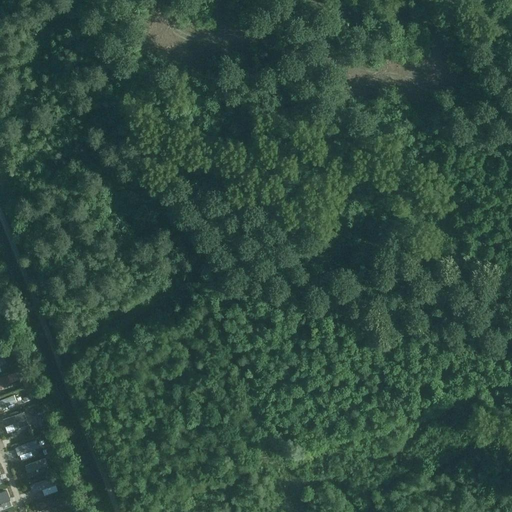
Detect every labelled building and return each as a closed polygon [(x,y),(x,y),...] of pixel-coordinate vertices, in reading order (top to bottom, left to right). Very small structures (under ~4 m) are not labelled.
[(0,376),(0,385),(9,383),(6,374),(0,376)] [(0,397),(0,406),(11,402),(8,395),(0,397)] [(24,411),(3,418),(5,425),(6,425),(13,422),(17,421),(19,420),(20,422),(21,426),(21,427),(29,424),(26,418),(24,411)] [(15,454),(37,450),(35,440),(13,444),(15,454)] [(69,480),(65,485),(71,489),(75,484),(69,480)] [(7,490),(0,492),(0,502),(1,502),(9,499),(10,499),(7,490)] [(57,511),(61,511),(59,506),(57,498),(37,504),(40,511),(51,508),(53,511),(57,511)]
